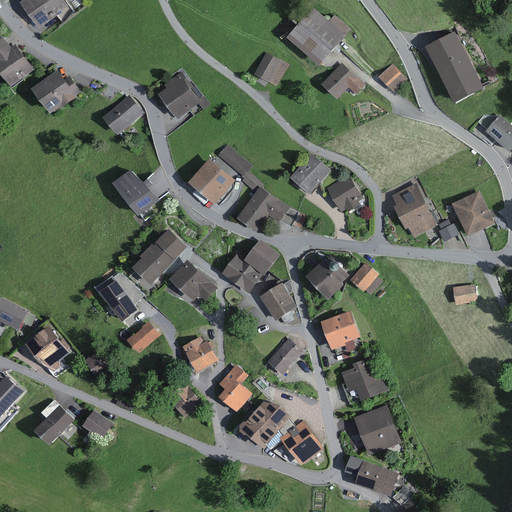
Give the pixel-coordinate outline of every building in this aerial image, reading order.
[(74,9),(66,0),(27,0),(25,2),(46,29),(74,9)] [(334,22),(319,10),(295,40),(330,68),(353,38),(350,35),(354,29),(338,17),(334,22)] [(484,86),(456,33),(429,47),(457,101),(484,86)] [(20,43),(16,46),(8,37),(0,43),(0,54),(4,59),(1,61),(20,86),(41,70),(20,43)] [(291,65),(269,54),(259,75),(280,86),(291,65)] [(373,80),(345,59),(325,86),(344,100),(351,90),(360,97),(373,80)] [(409,78),(395,66),(386,77),(401,88),(409,78)] [(86,91),(78,81),(74,84),(61,67),(46,79),(48,82),(39,89),(59,113),(69,105),(71,108),(83,99),(80,96),(86,91)] [(170,88),(162,95),(183,119),(204,102),(187,81),(190,79),(183,71),(167,84),(170,88)] [(147,112),(131,94),(107,115),(123,134),(147,112)] [(511,122),(504,116),(493,132),(511,145),(511,122)] [(255,166),(229,145),(223,153),(248,173),(255,166)] [(336,171),(315,154),(296,177),(317,194),(336,171)] [(242,180),(216,158),(197,183),(224,204),(242,180)] [(147,214),(163,199),(136,168),(119,183),(147,214)] [(365,197),(349,173),(328,188),(346,212),(350,209),(353,213),(363,205),(360,201),(365,197)] [(264,185),(251,174),(245,181),(258,192),(264,185)] [(440,226),(419,185),(396,197),(419,240),(441,228),(440,226)] [(296,208),(264,187),(243,217),(263,231),(274,215),(286,223),(296,208)] [(498,225),(482,191),(456,204),(473,237),(498,225)] [(459,235),(451,220),(440,226),(441,228),(443,230),(440,232),(446,242),(459,235)] [(158,285),(196,246),(173,224),(157,241),(161,246),(155,252),(152,249),(144,257),(147,260),(139,267),(158,285)] [(272,276),(286,257),(266,241),(252,260),(272,276)] [(339,294),(357,274),(352,269),(353,265),(350,261),(346,262),(337,254),(319,274),(316,274),(314,277),(317,279),(319,279),(334,293),(334,297),(337,298),(340,296),(339,294)] [(270,276),(243,255),(228,274),(255,295),(270,276)] [(223,287),(191,260),(174,279),(199,301),(204,295),(211,301),(223,287)] [(384,275),(370,263),(356,279),(370,291),(384,275)] [(115,274),(135,296),(142,287),(118,265),(112,271),(115,274)] [(135,296),(115,274),(97,290),(125,322),(143,306),(135,296)] [(297,307),(283,285),(263,298),(278,321),(283,317),(287,323),(296,318),(292,311),(297,307)] [(480,302),(479,285),(458,287),(460,304),(480,302)] [(34,313),(6,299),(0,310),(0,318),(25,330),(34,313)] [(365,336),(356,311),(327,321),(338,351),(351,346),(349,342),(365,336)] [(165,335),(152,321),(133,339),(145,353),(165,335)] [(72,351),(52,328),(34,344),(58,372),(65,366),(61,361),(72,351)] [(289,376),(309,353),(289,336),(285,341),(288,344),(273,362),(289,376)] [(220,359),(211,341),(206,344),(202,337),(186,347),(202,372),(220,359)] [(120,370),(108,349),(91,359),(104,380),(120,370)] [(367,402),(391,393),(384,374),(380,375),(374,357),(357,363),(359,369),(347,373),(354,392),(362,389),(367,402)] [(253,377),(239,366),(223,385),(232,392),(226,399),(243,413),(257,396),(245,386),(253,377)] [(13,374),(0,388),(0,425),(1,427),(32,390),(13,374)] [(190,418),(206,404),(189,385),(173,399),(190,418)] [(276,452),(290,439),(312,461),(328,446),(309,426),(302,432),(288,418),(290,415),(274,398),(261,409),(264,412),(261,414),(253,421),(248,422),(247,426),(248,430),(252,432),(256,430),(276,452)] [(59,445),(80,420),(57,401),(46,414),(53,420),(43,432),(59,445)] [(404,445),(388,406),(358,418),(374,457),(404,445)] [(119,424),(99,411),(89,427),(109,440),(119,424)] [(380,492),(387,468),(355,458),(350,475),(364,479),(362,486),(380,492)] [(404,473),(387,468),(380,492),(397,498),(404,473)]
